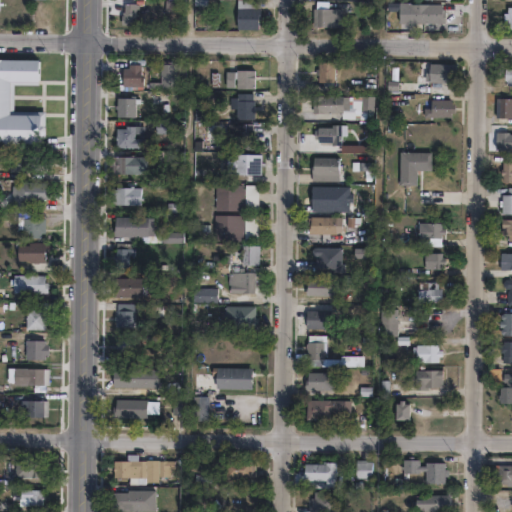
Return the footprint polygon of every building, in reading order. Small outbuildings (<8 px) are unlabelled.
[(257,0),(257,18),(254,18),(254,28),(233,28),(233,0),(257,0)] [(406,0),(406,2),(439,2),(439,9),(442,9),(442,22),(396,22),(396,0),(406,0)] [(132,3),(132,24),(116,23),(117,15),(119,15),(120,2),(132,3)] [(511,6),(511,27),(504,27),(504,19),(500,19),(500,11),(504,11),(504,6),(511,6)] [(338,26),(309,25),(309,7),(338,7),(338,26)] [(16,87),(16,113),(47,113),(46,145),(0,145),(0,61),(39,61),(39,87),(16,87)] [(174,62),(174,92),(155,91),(155,89),(146,89),(146,83),(158,83),(159,62),(174,62)] [(334,62),(334,81),(318,82),(318,74),(314,74),(314,68),(317,68),(317,62),(334,62)] [(457,64),(456,83),(428,82),(429,63),(457,64)] [(138,86),(121,86),(121,69),(127,69),(127,65),(138,65),(138,86)] [(511,68),(511,85),(502,85),(503,68),(511,68)] [(253,70),(253,90),(235,90),(236,88),(224,88),(224,71),(235,71),(235,70),(253,70)] [(249,93),(249,101),(254,101),(254,120),(235,120),(235,101),(236,101),(236,93),(249,93)] [(373,95),(373,119),(341,119),(341,113),(312,113),(312,96),(360,96),(360,95),(373,95)] [(133,99),(133,117),(114,117),(114,98),(133,99)] [(511,117),(494,117),(494,98),(511,98),(511,117)] [(450,99),(450,104),(454,104),(454,112),(450,112),(450,117),(423,117),(423,108),(430,108),(430,99),(450,99)] [(169,134),(153,134),(153,121),(169,121),(169,134)] [(251,124),(251,132),(253,132),(253,150),(227,150),(227,132),(221,131),(221,124),(251,124)] [(340,135),(340,143),(370,144),(370,153),(339,152),(339,146),(330,145),(330,142),(317,142),(317,139),(313,139),(313,130),(317,130),(317,127),(331,127),(331,125),(345,125),(345,136),(340,135)] [(133,126),(133,139),(140,139),(140,148),(114,148),(114,140),(113,140),(113,136),(114,136),(114,129),(124,129),(124,126),(133,126)] [(507,132),(507,134),(511,133),(511,148),(497,148),(497,145),(494,145),(494,135),(497,135),(497,132),(507,132)] [(416,185),(399,185),(399,151),(430,151),(430,170),(416,170),(416,185)] [(48,155),(48,166),(44,166),(44,169),(20,169),(19,176),(0,176),(0,164),(6,164),(6,161),(11,161),(11,154),(48,155)] [(260,155),(259,175),(226,174),(226,154),(260,155)] [(144,174),(113,174),(114,157),(144,157),(144,174)] [(338,157),(337,181),(312,180),(313,157),(338,157)] [(372,171),(351,170),(351,161),(372,161),(372,171)] [(511,182),(501,182),(501,176),(499,176),(499,169),(500,169),(501,162),(511,162),(511,182)] [(44,184),(48,184),(48,197),(42,197),(42,200),(24,199),(24,208),(10,208),(10,184),(15,184),(15,179),(44,180),(44,184)] [(257,185),(257,211),(213,210),(214,185),(257,185)] [(511,187),(511,214),(500,214),(500,207),(497,207),(497,200),(500,200),(500,195),(506,195),(506,187),(511,187)] [(138,189),(137,205),(113,205),(113,204),(109,204),(109,190),(113,190),(113,188),(138,189)] [(238,215),(238,219),(241,219),(241,216),(255,216),(255,241),(241,240),(241,238),(238,238),(238,241),(211,241),(211,215),(238,215)] [(145,217),(145,218),(150,218),(150,236),(144,236),(144,237),(111,236),(112,217),(145,217)] [(40,238),(22,238),(22,218),(45,218),(45,233),(40,233),(40,238)] [(339,220),(339,228),(342,228),(342,233),(339,233),(339,235),(334,235),(334,237),(307,237),(307,219),(339,220)] [(511,240),(507,240),(507,236),(500,236),(500,219),(511,219),(511,240)] [(443,231),(443,237),(439,237),(439,249),(417,248),(417,231),(415,231),(415,223),(425,224),(425,226),(438,226),(438,231),(443,231)] [(179,243),(158,243),(158,232),(179,232),(179,243)] [(49,245),(49,253),(45,252),(45,263),(25,262),(25,261),(18,261),(18,245),(29,245),(29,242),(46,242),(46,245),(49,245)] [(126,268),(113,268),(112,248),(113,248),(113,243),(131,242),(132,256),(126,256),(126,268)] [(256,245),(256,265),(239,265),(239,245),(256,245)] [(340,246),(339,274),(312,273),(312,265),(315,265),(315,258),(309,258),(309,246),(340,246)] [(511,253),(511,270),(511,274),(507,274),(507,270),(498,270),(498,253),(511,253)] [(439,256),(439,261),(443,261),(443,267),(439,267),(439,272),(422,272),(422,256),(439,256)] [(252,293),(227,293),(227,273),(252,273),(252,293)] [(48,283),(47,294),(13,293),(14,275),(46,275),(46,282),(48,283)] [(140,297),(111,298),(111,278),(139,278),(140,297)] [(511,304),(502,304),(503,279),(511,279),(511,304)] [(332,283),(331,292),(325,292),(324,299),(303,298),(303,292),(304,293),(305,282),(332,283)] [(436,284),(436,292),(438,292),(439,305),(415,305),(415,293),(426,293),(425,284),(436,284)] [(213,288),(213,303),(190,302),(190,288),(213,288)] [(131,303),(132,328),(114,328),(114,321),(111,321),(111,317),(114,317),(114,303),(131,303)] [(396,306),(396,323),(378,323),(378,305),(396,306)] [(255,317),(255,327),(222,327),(222,306),(252,306),(252,317),(255,317)] [(45,310),(45,318),(46,318),(46,322),(45,322),(45,328),(27,328),(27,330),(22,330),(22,325),(26,325),(26,310),(45,310)] [(511,311),(511,326),(501,326),(501,324),(498,324),(498,318),(502,318),(502,311),(511,311)] [(329,312),(329,322),(322,322),(322,330),(303,330),(304,312),(329,312)] [(382,336),(398,336),(398,313),(382,313),(382,336)] [(45,339),(45,343),(48,343),(48,353),(44,353),(44,358),(25,358),(26,338),(45,339)] [(130,356),(113,355),(113,339),(130,339),(130,356)] [(511,361),(501,361),(501,351),(498,351),(498,343),(501,344),(501,339),(511,339),(511,361)] [(322,343),(321,361),(304,360),(305,342),(322,343)] [(436,348),(436,353),(440,353),(440,359),(437,359),(437,365),(414,365),(414,356),(410,356),(410,350),(414,350),(414,348),(436,348)] [(249,367),(249,388),(212,387),(212,374),(209,374),(209,366),(249,367)] [(48,367),(48,384),(14,383),(14,391),(2,391),(2,380),(7,380),(7,367),(48,367)] [(144,370),(144,371),(149,371),(149,378),(143,378),(143,386),(110,385),(110,377),(113,377),(113,369),(144,370)] [(511,402),(498,401),(498,385),(502,385),(502,372),(511,372),(511,402)] [(440,373),(440,388),(425,388),(425,392),(413,392),(413,382),(409,382),(409,378),(413,378),(413,373),(440,373)] [(330,391),(302,391),(302,381),(305,381),(305,374),(339,374),(339,385),(330,385),(330,391)] [(205,395),(205,419),(189,419),(190,395),(205,395)] [(48,400),(48,416),(26,415),(26,406),(22,406),(22,399),(48,400)] [(143,416),(109,416),(109,406),(113,406),(113,399),(143,399),(143,416)] [(348,402),(348,420),(334,420),(335,412),(328,412),(328,415),(327,415),(327,421),(304,420),(304,401),(348,402)] [(402,404),(402,407),(406,407),(406,424),(392,423),(393,406),(396,406),(396,404),(402,404)] [(41,455),(41,482),(14,482),(14,476),(0,476),(0,457),(12,457),(12,455),(41,455)] [(370,460),(369,476),(353,476),(353,458),(364,458),(364,460),(370,460)] [(417,458),(417,464),(423,464),(423,460),(443,461),(443,468),(446,468),(446,474),(443,474),(443,482),(423,482),(423,469),(418,469),(418,472),(401,471),(401,468),(399,468),(399,465),(401,465),(401,458),(417,458)] [(158,475),(158,482),(145,482),(145,484),(136,484),(136,479),(144,479),(144,476),(112,477),(112,460),(172,460),(172,468),(169,468),(169,475),(158,475)] [(250,460),(250,461),(254,461),(254,476),(245,476),(245,480),(225,481),(224,460),(250,460)] [(333,460),(333,481),(323,481),(323,478),(299,478),(299,469),(302,469),(302,462),(323,461),(323,460),(333,460)] [(511,485),(504,485),(504,483),(492,483),(492,464),(511,464),(511,485)] [(156,490),(155,511),(107,510),(108,493),(113,493),(113,485),(127,485),(127,490),(156,490)] [(42,489),(41,504),(28,504),(28,498),(19,498),(19,488),(42,489)] [(333,511),(306,511),(306,504),(307,504),(307,495),(310,495),(310,489),(333,490),(333,511)] [(447,493),(446,505),(444,505),(444,509),(431,509),(431,511),(421,511),(421,509),(413,509),(413,504),(409,504),(409,499),(412,499),(412,497),(419,497),(419,493),(447,493)]
